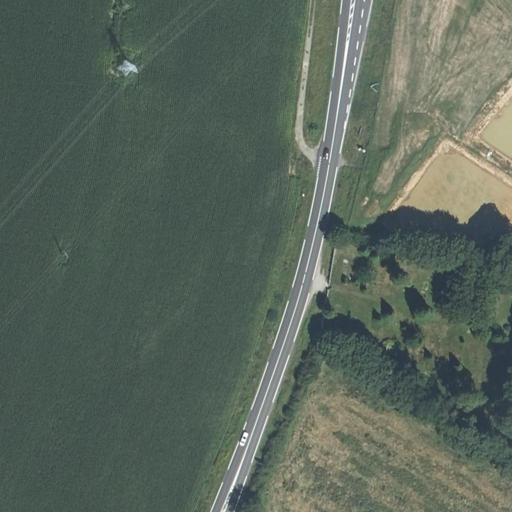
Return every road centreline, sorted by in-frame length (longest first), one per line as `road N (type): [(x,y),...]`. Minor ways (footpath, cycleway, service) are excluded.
road 1 (primary): [(222,511),(303,279),(351,17)]
road 2 (track): [(328,160),(300,145),(297,132),(313,0)]
